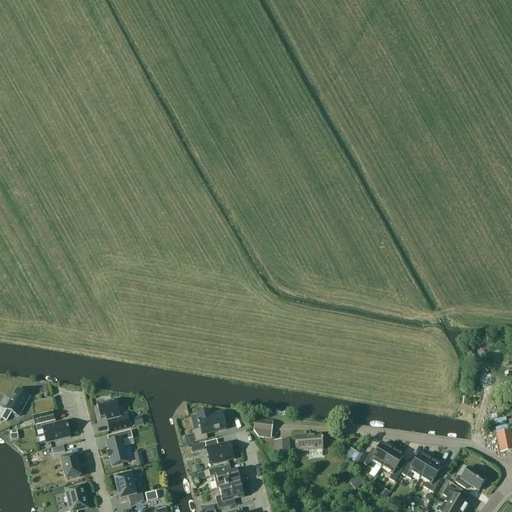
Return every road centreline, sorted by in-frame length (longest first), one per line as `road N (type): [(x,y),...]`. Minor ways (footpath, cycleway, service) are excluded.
road 1 (residential): [(511,473),(466,444),(295,425)]
road 2 (residential): [(106,511),(78,394)]
